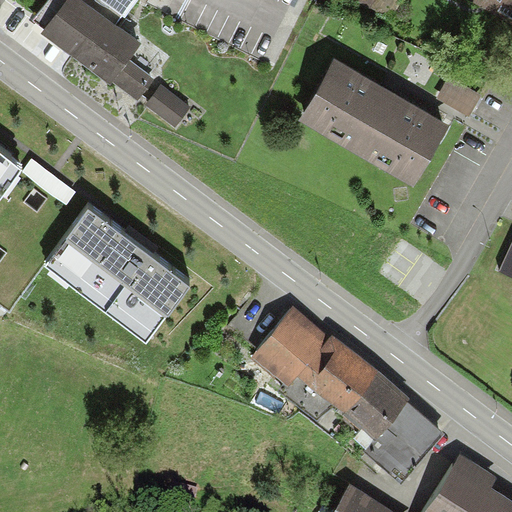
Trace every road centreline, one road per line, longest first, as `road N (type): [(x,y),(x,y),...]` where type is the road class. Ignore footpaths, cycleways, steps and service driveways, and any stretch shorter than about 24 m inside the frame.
road 1 (secondary): [(0,62),(399,361)]
road 2 (residential): [(399,361),(511,188)]
road 3 (secondary): [(399,361),(511,447)]
